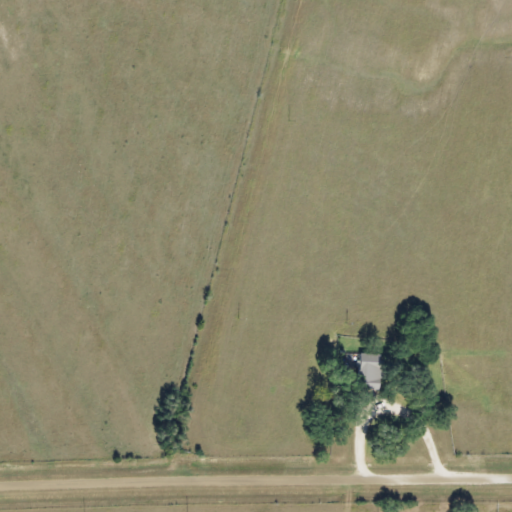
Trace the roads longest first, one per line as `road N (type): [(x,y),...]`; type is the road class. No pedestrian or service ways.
road 1 (residential): [(0,477),(511,475)]
road 2 (residential): [(180,472),(307,0)]
